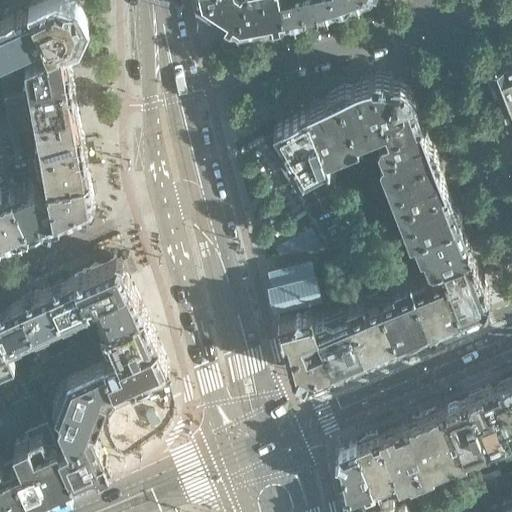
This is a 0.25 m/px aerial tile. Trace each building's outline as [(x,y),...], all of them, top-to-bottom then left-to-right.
[(80,21),(81,18),(80,15),(79,15),(74,4),(75,4),(73,0),(71,0),(42,0),(30,6),(43,37),(42,37),(46,47),(65,39),(73,35),(75,32),(74,32),(79,21),(80,21)] [(253,19),(248,0),(205,0),(239,22),(253,19)] [(287,12),(283,0),(248,0),(253,19),(287,12)] [(321,4),(320,0),(283,0),(287,12),(305,8),(305,7),(319,5),(321,4)] [(43,37),(30,6),(16,12),(14,10),(0,16),(0,18),(0,19),(14,50),(42,37),(43,37)] [(0,56),(14,50),(0,19),(0,18),(0,56)] [(78,108),(65,39),(46,47),(0,68),(0,71),(18,149),(43,144),(83,137),(78,108)] [(511,122),(511,55),(504,59),(502,59),(500,59),(499,59),(497,60),(494,61),(492,63),(491,64),(489,65),(489,66),(492,74),(491,75),(494,82),(495,82),(510,123),(511,122)] [(420,111),(413,93),(410,88),(409,86),(407,84),(404,81),(401,79),(398,77),(393,74),(390,73),(387,72),(385,72),(382,71),(379,71),(376,71),(372,71),(368,72),(385,113),(388,123),(420,111)] [(385,113),(368,72),(366,72),(360,74),(344,81),(338,84),(354,126),(385,113)] [(354,126),(338,84),(308,99),(326,144),(356,131),(354,126)] [(340,191),(323,158),(320,154),(329,151),(326,144),(308,99),(279,115),(279,116),(278,122),(277,123),(277,124),(264,132),(299,190),(289,196),(294,204),(304,198),(330,242),(360,233),(344,191),(340,191)] [(420,111),(388,123),(377,128),(375,133),(379,143),(377,148),(383,162),(432,142),(420,111)] [(89,169),(83,137),(43,144),(50,177),(89,169)] [(334,164),(358,155),(365,152),(361,141),(330,154),(334,164)] [(445,175),(432,142),(383,162),(395,195),(445,175)] [(365,170),(358,155),(334,164),(340,180),(365,170)] [(93,192),(93,190),(90,179),(91,179),(89,169),(50,177),(53,192),(57,213),(78,204),(78,203),(89,199),(91,198),(94,192),(93,192)] [(458,209),(449,184),(445,175),(395,195),(408,228),(412,226),(458,209)] [(57,213),(53,192),(50,192),(49,189),(34,180),(11,185),(13,190),(29,226),(57,213)] [(29,226),(13,190),(5,193),(0,182),(0,226),(5,237),(29,226)] [(471,240),(459,210),(458,209),(412,226),(418,240),(422,238),(429,254),(432,256),(439,253),(471,240)] [(365,258),(359,236),(348,239),(353,261),(365,258)] [(490,289),(472,243),(472,242),(471,240),(439,253),(443,261),(462,308),(464,307),(468,305),(486,298),(485,296),(488,290),(490,289)] [(95,290),(130,274),(128,270),(127,270),(122,259),(123,258),(122,256),(115,253),(112,254),(112,255),(101,260),(101,259),(75,271),(90,304),(93,302),(94,295),(97,294),(95,290)] [(319,290),(311,259),(271,269),(274,281),(271,281),(276,301),(305,293),(319,290)] [(462,308),(443,261),(426,268),(424,263),(408,270),(430,321),(457,310),(456,310),(460,308),(460,309),(462,308)] [(430,321),(408,270),(390,277),(392,283),(379,289),(399,334),(430,321)] [(90,304),(75,271),(47,284),(62,316),(90,304)] [(144,305),(130,274),(95,290),(97,294),(101,304),(96,306),(97,310),(89,314),(89,322),(92,330),(105,323),(144,305)] [(62,316),(47,284),(21,295),(36,328),(62,316)] [(399,334),(379,289),(364,295),(361,290),(344,297),(346,302),(366,348),(376,343),(391,337),(399,334)] [(334,361),(312,310),(310,305),(305,293),(276,301),(292,360),(293,360),(312,369),(312,370),(334,361)] [(36,328),(21,295),(0,305),(0,328),(6,342),(36,328)] [(366,348),(346,302),(333,308),(325,305),(312,310),(334,361),(366,348)] [(158,337),(152,324),(144,305),(105,323),(118,350),(120,355),(158,337)] [(88,335),(92,330),(89,324),(76,330),(79,338),(88,335)] [(6,342),(0,328),(0,365),(14,359),(6,342)] [(73,341),(70,333),(54,339),(58,348),(73,341)] [(165,363),(167,356),(158,337),(120,355),(118,350),(103,357),(115,384),(116,383),(117,385),(165,363)] [(46,354),(42,346),(27,352),(31,360),(46,354)] [(93,427),(108,387),(115,384),(103,357),(101,356),(68,371),(56,401),(61,404),(57,413),(69,439),(73,437),(76,443),(96,434),(93,427)] [(511,375),(511,374),(490,383),(510,434),(511,433),(511,375)] [(510,434),(490,383),(468,392),(486,438),(495,434),(498,440),(510,434)] [(75,479),(59,444),(34,391),(11,401),(27,436),(52,489),(75,479)] [(486,438),(468,392),(445,402),(463,447),(474,443),(475,445),(487,440),(486,438)] [(463,447),(445,402),(402,420),(401,420),(423,471),(466,453),(463,447)] [(137,422),(134,416),(133,416),(128,418),(127,419),(130,425),(131,425),(137,423),(137,422)] [(423,471),(401,420),(379,429),(397,474),(399,479),(411,475),(411,476),(423,471)] [(397,474),(379,429),(377,430),(377,431),(359,438),(358,438),(356,438),(373,477),(385,472),(388,478),(397,474)] [(107,459),(101,448),(102,447),(96,434),(76,443),(73,437),(69,439),(59,444),(75,479),(109,463),(108,459),(107,459)] [(52,489),(27,436),(14,442),(23,460),(13,465),(29,500),(52,489)] [(373,477),(356,438),(356,439),(356,438),(340,445),(336,454),(349,511),(351,511),(383,500),(373,477)] [(29,500),(13,465),(3,469),(0,461),(0,494),(7,510),(29,500)] [(501,476),(497,466),(475,476),(476,477),(479,486),(501,476)] [(479,486),(476,477),(457,485),(461,493),(479,486)] [(409,511),(405,502),(393,507),(389,498),(383,500),(351,511),(409,511)] [(504,511),(502,507),(500,502),(488,507),(489,511),(504,511)] [(511,511),(511,503),(502,507),(504,511),(511,511)]
